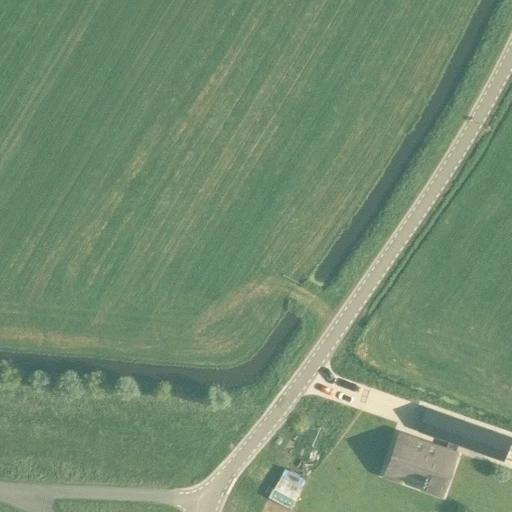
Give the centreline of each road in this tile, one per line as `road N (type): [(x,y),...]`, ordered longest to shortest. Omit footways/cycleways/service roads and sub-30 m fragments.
road 1 (tertiary): [(211,501),(464,144),(511,58)]
road 2 (unclassified): [(211,501),(2,488)]
